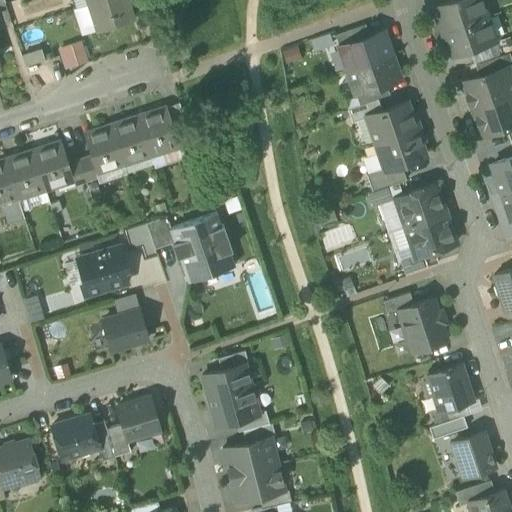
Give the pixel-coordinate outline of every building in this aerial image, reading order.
[(87,0),(69,0),(72,8),(88,3),(87,0)] [(132,17),(126,0),(97,0),(88,3),(97,28),(132,17)] [(454,0),(437,6),(446,31),(488,17),(482,0),(454,0)] [(88,3),(72,8),(80,34),(97,28),(88,3)] [(497,42),(488,17),(446,31),(454,56),(497,42)] [(334,34),(338,46),(368,36),(364,24),(334,34)] [(338,46),(347,70),(390,55),(382,31),(368,36),(338,46)] [(87,61),(80,39),(57,47),(64,68),(87,61)] [(476,64),(480,76),(509,67),(511,65),(511,57),(510,52),(476,64)] [(398,78),(390,55),(347,70),(355,93),(385,83),(398,78)] [(473,104),(474,108),(511,95),(511,76),(509,67),(480,76),(465,82),(470,95),(468,96),(471,104),(473,104)] [(355,93),(359,105),(377,98),(389,94),(385,83),(355,93)] [(511,95),(474,108),(484,137),(507,129),(511,126),(511,95)] [(381,111),(377,98),(359,105),(347,109),(351,122),(365,117),(365,116),(381,111)] [(165,106),(173,129),(186,125),(179,101),(165,106)] [(365,117),(374,143),(415,128),(406,102),(381,111),(365,116),(365,117)] [(165,106),(138,115),(151,155),(178,146),(173,129),(165,106)] [(138,115),(111,124),(124,164),(151,155),(138,115)] [(96,173),(124,164),(111,124),(83,133),(90,156),(96,173)] [(191,146),(186,125),(173,129),(178,146),(180,150),(191,146)] [(425,155),(415,128),(374,143),(383,168),(383,169),(400,164),(425,155)] [(60,140),(33,149),(46,189),(73,180),(67,163),(60,140)] [(33,149),(5,158),(18,198),(46,189),(33,149)] [(90,156),(79,159),(86,181),(97,177),(96,173),(90,156)] [(511,156),(491,164),(501,193),(511,189),(511,156)] [(0,204),(18,198),(5,158),(0,159),(0,204)] [(74,184),(86,181),(79,159),(67,163),(73,180),(74,184)] [(366,174),(371,191),(398,182),(405,180),(400,164),(383,169),(383,168),(366,174)] [(402,194),(398,182),(371,191),(367,193),(372,206),(394,198),(394,197),(402,194)] [(394,198),(404,227),(445,213),(435,183),(402,194),(394,197),(394,198)] [(511,189),(501,193),(511,221),(511,220),(511,189)] [(170,228),(168,228),(173,241),(171,242),(172,244),(175,243),(178,253),(177,254),(187,281),(234,265),(221,228),(224,227),(223,224),(220,225),(216,212),(170,228)] [(404,227),(414,256),(415,257),(434,250),(455,243),(445,213),(404,227)] [(168,228),(170,228),(166,215),(146,222),(154,248),(171,242),(173,241),(168,228)] [(139,247),(143,258),(156,254),(154,248),(146,222),(133,226),(139,247)] [(139,247),(133,226),(122,230),(128,250),(139,247)] [(414,256),(404,227),(390,232),(399,261),(414,256)] [(79,279),(83,294),(126,282),(122,269),(126,268),(119,244),(76,257),(82,278),(79,279)] [(438,261),(434,250),(415,257),(414,256),(399,261),(404,274),(438,261)] [(511,268),(494,274),(506,312),(511,309),(511,268)] [(382,300),(386,312),(397,309),(397,308),(413,303),(409,291),(382,300)] [(410,348),(411,352),(446,341),(432,297),(413,303),(397,308),(397,309),(406,335),(406,336),(407,336),(406,340),(408,344),(410,347),(410,348)] [(101,320),(110,349),(147,338),(139,309),(101,320)] [(0,379),(10,377),(0,345),(0,344),(0,379)] [(217,357),(220,369),(244,363),(244,364),(248,363),(244,350),(217,357)] [(201,375),(215,425),(234,419),(258,413),(257,412),(244,364),(244,363),(220,369),(201,375)] [(432,393),(438,410),(471,399),(459,363),(426,374),(427,379),(423,381),(428,394),(432,393)] [(121,423),(126,439),(159,429),(149,396),(116,406),(121,423)] [(234,419),(237,431),(268,422),(265,409),(257,412),(258,413),(234,419)] [(50,425),(60,458),(99,446),(92,423),(89,414),(50,425)] [(428,427),(432,438),(466,426),(462,415),(428,427)] [(114,456),(114,455),(106,428),(104,420),(92,423),(99,446),(102,459),(114,456)] [(121,423),(106,428),(114,455),(130,451),(126,439),(121,423)] [(242,430),(245,442),(269,436),(274,435),(271,423),(242,430)] [(451,442),(462,475),(493,465),(482,431),(451,442)] [(222,448),(235,502),(258,496),(283,490),(269,436),(245,442),(222,448)] [(0,481),(1,486),(18,481),(19,484),(35,479),(35,476),(38,475),(28,440),(0,448),(0,481)] [(454,491),(459,505),(468,502),(467,500),(494,491),(489,479),(454,491)] [(258,496),(261,507),(290,500),(288,489),(283,490),(258,496)] [(468,502),(471,511),(508,511),(501,489),(494,491),(467,500),(468,502)] [(126,509),(126,511),(158,511),(160,511),(157,500),(126,509)]
